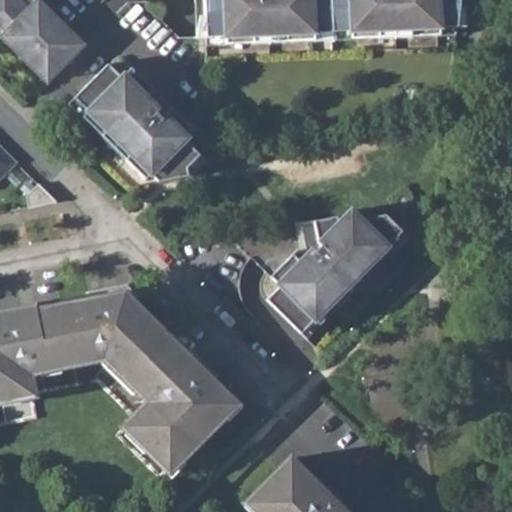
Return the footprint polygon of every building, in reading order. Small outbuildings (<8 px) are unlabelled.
[(0,0),(0,24),(16,41),(11,46),(38,73),(44,68),(53,78),(85,46),(70,31),(67,35),(61,41),(44,23),(49,17),(53,14),(39,0),(0,0)] [(203,0),(205,38),(224,37),(225,44),(313,40),(313,33),(350,31),(350,39),(438,35),(438,27),(456,26),(458,0),(203,0)] [(67,35),(49,17),(44,23),(61,41),(67,35)] [(0,24),(0,35),(11,46),(16,41),(0,24)] [(350,31),(313,33),(313,40),(350,39),(350,31)] [(108,65),(74,99),(88,112),(83,117),(103,137),(108,132),(131,155),(126,160),(146,180),(151,175),(159,183),(188,177),(187,169),(199,156),(184,141),(194,131),(131,69),(122,79),(108,65)] [(38,73),(48,83),(53,78),(44,68),(38,73)] [(74,99),(69,104),(83,117),(88,112),(74,99)] [(108,132),(103,137),(126,160),(131,155),(108,132)] [(0,180),(17,163),(0,145),(0,180)] [(54,198),(38,183),(38,184),(26,196),(27,204),(54,198)] [(298,250),(270,277),(267,273),(262,281),(261,284),(262,294),(301,334),(314,320),(319,325),(339,306),(334,301),(357,278),(362,283),(382,263),(377,258),(402,232),(385,216),(360,221),(351,211),(341,222),(336,218),(301,224),(306,249),(298,250)] [(339,306),(362,283),(357,278),(334,301),(339,306)] [(123,290),(0,315),(0,423),(35,417),(30,393),(98,381),(136,418),(119,435),(162,477),(237,400),(123,290)] [(314,320),(301,334),(306,339),(319,325),(314,320)] [(347,511),(293,458),(250,500),(261,511),(347,511)]
